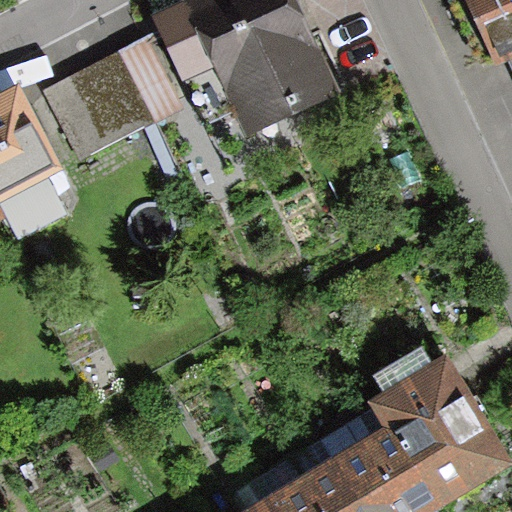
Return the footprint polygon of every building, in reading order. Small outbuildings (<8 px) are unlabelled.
[(340,87),(297,0),(169,0),(152,9),(199,102),(229,87),(251,131),(340,87)] [(511,0),(479,0),(502,52),(511,48),(511,50),(511,0)] [(141,38),(53,85),(86,148),(175,102),(141,38)] [(0,96),(0,204),(68,171),(24,85),(0,96)] [(368,405),(388,438),(432,511),(447,511),(511,474),(443,360),(368,405)] [(432,511),(388,438),(335,469),(360,511),(432,511)] [(360,511),(335,469),(275,505),(279,511),(360,511)]
